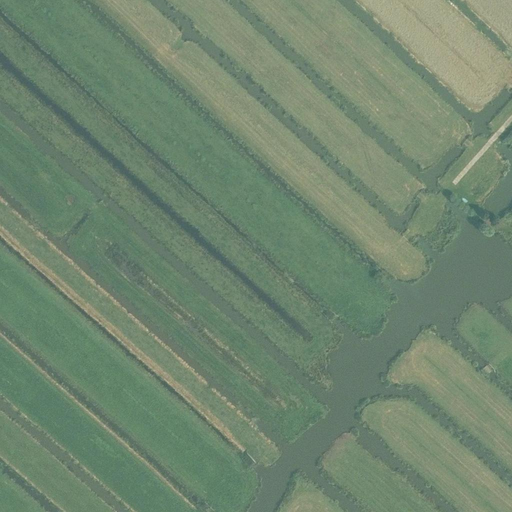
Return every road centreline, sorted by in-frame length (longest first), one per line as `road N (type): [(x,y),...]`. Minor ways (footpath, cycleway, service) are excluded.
road 1 (track): [(209,0),(431,208),(511,117)]
road 2 (track): [(328,181),(398,249),(431,208)]
